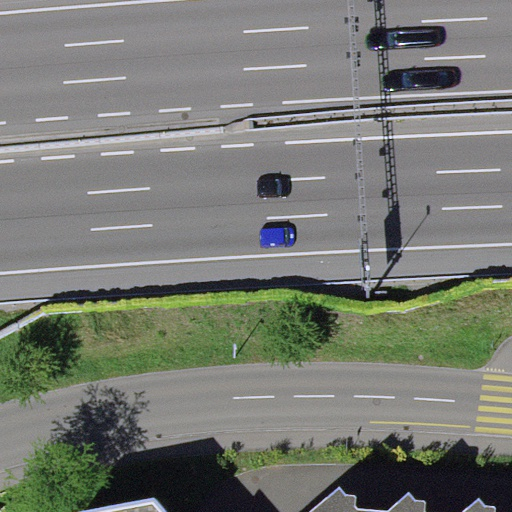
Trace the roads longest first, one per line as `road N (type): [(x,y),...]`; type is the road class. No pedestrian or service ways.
road 1 (residential): [(0,438),(125,410),(235,397),(511,405)]
road 2 (motorway): [(511,35),(0,69)]
road 3 (motorway): [(0,218),(511,188)]
